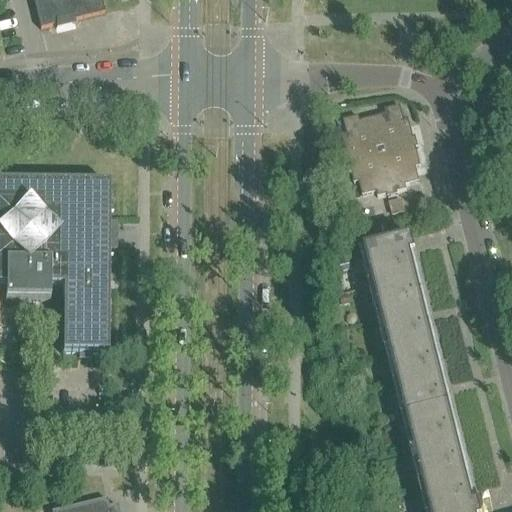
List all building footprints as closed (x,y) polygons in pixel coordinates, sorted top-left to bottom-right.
[(104,15),(100,0),(32,0),(40,32),(57,27),(58,30),(72,26),(72,24),(104,15)] [(416,171),(421,170),(409,122),(404,123),(401,109),(385,113),(386,118),(360,124),(359,120),(344,124),(347,138),(342,139),(347,158),(345,158),(348,168),(350,168),(355,187),(359,185),(363,199),(377,196),(378,200),(388,198),(388,200),(398,198),(398,195),(407,193),(406,188),(420,185),(416,171)] [(31,186),(0,185),(0,294),(5,295),(5,304),(50,304),(50,303),(63,303),(63,304),(62,357),(78,357),(92,357),(108,357),(108,290),(108,282),(109,253),(109,225),(109,187),(31,186)] [(401,203),(390,206),(392,218),(404,215),(401,203)] [(380,228),(374,230),(375,237),(382,235),(380,228)] [(408,245),(366,255),(431,511),(492,511),(491,507),(475,511),(408,245)] [(348,298),(340,299),(340,309),(350,306),(348,298)] [(115,470),(115,454),(114,454),(113,454),(109,454),(89,454),(85,454),(65,454),(60,454),(55,454),(55,469),(55,470),(115,470)] [(118,511),(118,507),(109,510),(107,502),(63,511),(118,511)]
